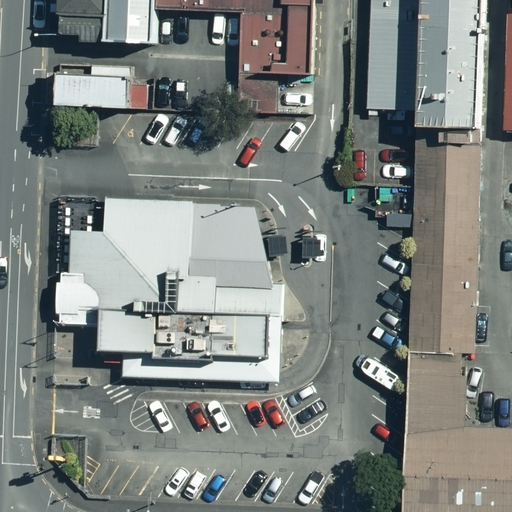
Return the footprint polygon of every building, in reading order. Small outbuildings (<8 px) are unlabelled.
[(159,3),(158,0),(59,0),(59,30),(158,32),(159,3)] [(307,0),(158,0),(159,3),(237,4),(235,106),(306,107),(307,0)] [(488,0),(364,0),(362,100),(418,101),(417,122),(485,124),(488,0)] [(132,71),(63,70),(62,105),(131,106),(132,71)] [(481,143),(419,141),(417,214),(416,227),(413,344),(474,345),(481,143)] [(272,261),(258,207),(223,205),(223,203),(195,202),(195,200),(136,198),(107,197),(107,208),(106,231),(103,231),(73,230),(71,273),(64,273),(64,282),(60,282),(59,298),(59,316),(63,316),(62,325),(62,326),(62,327),(101,328),(101,348),(102,348),(102,350),(102,355),(106,355),(106,364),(109,364),(123,365),(123,373),(123,380),(127,380),(282,385),(285,282),(275,282),(270,261),(272,261)] [(417,214),(389,213),(389,217),(389,226),(414,227),(416,227),(417,214)] [(288,236),(285,237),(285,234),(270,235),(272,257),(287,255),(287,254),(290,253),(288,236)] [(323,239),(320,239),(320,236),(305,236),(305,258),(320,258),(320,256),(323,256),(323,239)] [(511,511),(511,428),(471,427),(474,345),(413,344),(405,511),(511,511)]
